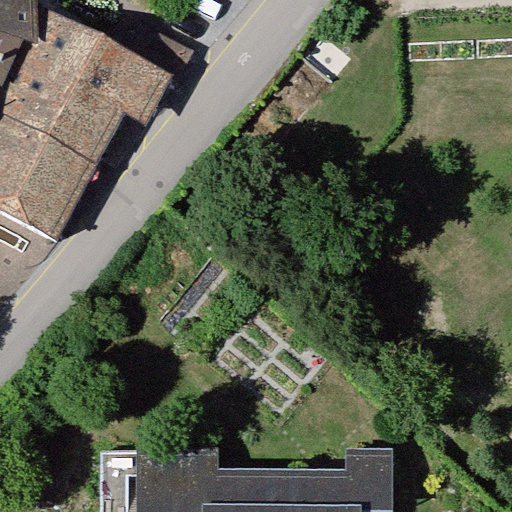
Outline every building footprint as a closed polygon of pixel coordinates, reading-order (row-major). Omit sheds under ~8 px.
[(0,0),(0,32),(23,38),(39,43),(39,6),(39,0),(0,0)] [(131,50),(39,6),(39,43),(23,38),(0,84),(0,208),(59,238),(125,113),(146,127),(173,75),(131,50)] [(142,24),(131,50),(173,75),(180,83),(196,49),(142,24)] [(0,84),(23,38),(0,32),(0,84)] [(386,511),(387,475),(340,474),(340,488),(207,485),(208,471),(131,469),(129,511),(386,511)]
